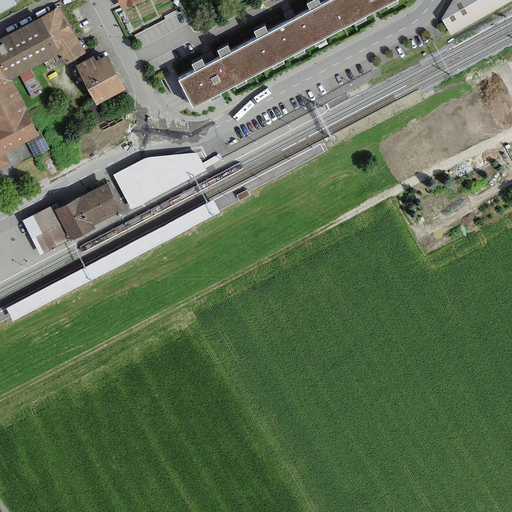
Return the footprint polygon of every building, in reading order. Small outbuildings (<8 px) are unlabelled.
[(0,0),(0,13),(18,5),(15,0),(0,0)] [(323,0),(292,17),(245,42),(260,71),(340,28),(324,0),(323,0)] [(324,0),(340,28),(392,0),(324,0)] [(454,0),(443,19),(450,32),(505,0),(454,0)] [(86,51),(59,8),(43,17),(60,49),(66,61),(86,51)] [(0,164),(7,161),(1,150),(35,132),(6,77),(60,49),(43,17),(0,39),(0,164)] [(212,60),(179,77),(194,106),(260,71),(245,42),(212,60)] [(98,104),(130,86),(112,54),(96,63),(93,57),(77,66),(98,104)] [(35,132),(24,137),(34,155),(47,148),(38,131),(35,132)] [(131,209),(206,170),(197,153),(147,157),(114,175),(131,209)] [(50,176),(57,173),(50,159),(43,162),(50,176)] [(106,189),(105,186),(42,217),(55,242),(89,224),(98,219),(96,214),(115,205),(106,189)] [(247,189),(237,195),(240,201),(251,195),(247,189)] [(220,211),(213,199),(7,308),(11,317),(13,320),(220,211)]
